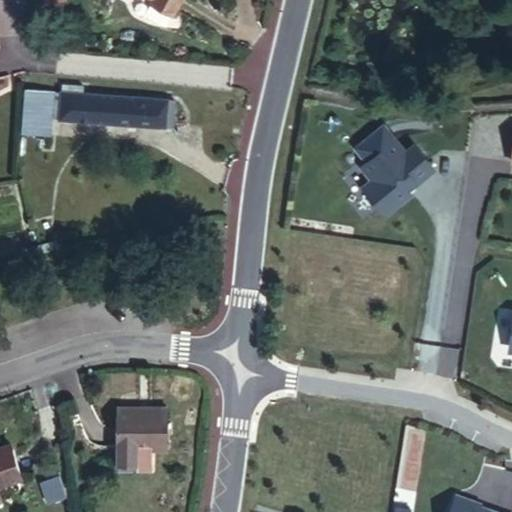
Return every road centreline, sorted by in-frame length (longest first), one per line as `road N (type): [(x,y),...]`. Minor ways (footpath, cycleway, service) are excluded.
road 1 (tertiary): [(241,354),(267,129),(298,0)]
road 2 (residential): [(240,373),(424,401),(511,436)]
road 3 (residential): [(0,376),(79,348),(193,346),(241,354)]
road 4 (unknown): [(424,401),(455,370),(471,280),(511,190)]
road 5 (tertiary): [(225,511),(240,373)]
